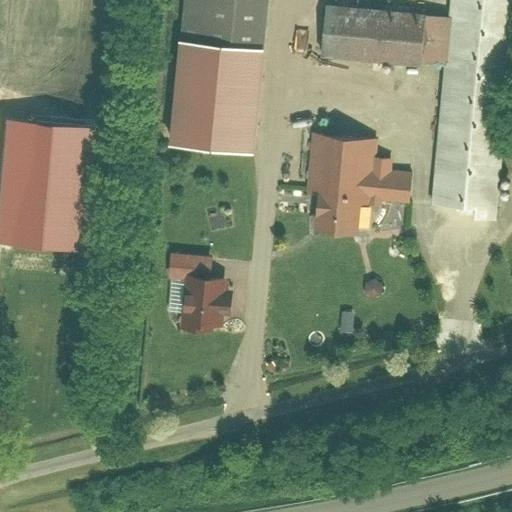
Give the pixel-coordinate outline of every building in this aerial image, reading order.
[(265,0),(190,0),(174,142),(249,150),(265,0)] [(511,0),(448,0),(448,13),(331,3),(327,49),(443,61),(429,199),(501,214),(511,113),(511,0)] [(95,131),(8,123),(0,214),(0,236),(85,245),(95,131)] [(381,134),(316,130),(313,184),(321,184),(318,228),(391,232),(393,200),(413,201),(415,164),(390,162),(391,150),(380,149),(381,134)] [(210,256),(174,253),(173,270),(188,271),(184,323),(226,327),(227,312),(233,312),(236,287),(228,286),(229,274),(209,273),(210,256)] [(354,330),(355,310),(344,310),(343,329),(354,330)]
